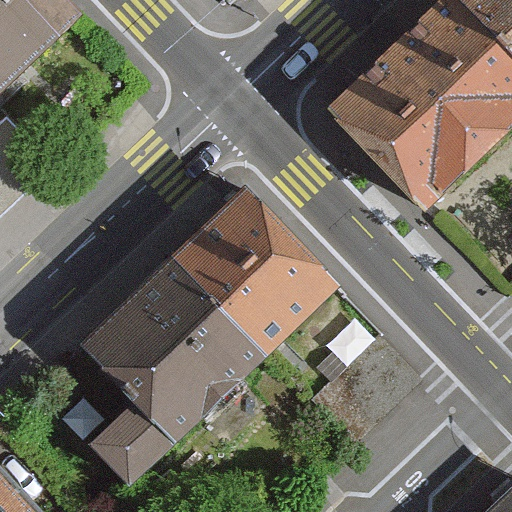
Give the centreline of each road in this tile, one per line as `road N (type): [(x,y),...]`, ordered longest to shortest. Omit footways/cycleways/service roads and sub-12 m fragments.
road 1 (residential): [(502,391),(227,102)]
road 2 (secondary): [(227,102),(0,318)]
road 3 (residential): [(502,391),(377,511)]
road 4 (secondary): [(335,0),(227,102)]
road 5 (residential): [(227,102),(129,0)]
